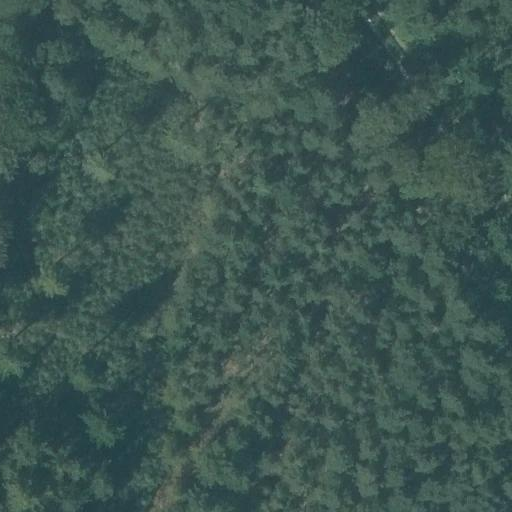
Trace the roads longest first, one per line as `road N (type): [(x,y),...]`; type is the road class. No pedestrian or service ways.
road 1 (track): [(439,135),(408,186),(286,511)]
road 2 (track): [(511,270),(327,0)]
road 3 (unknown): [(511,199),(377,0)]
